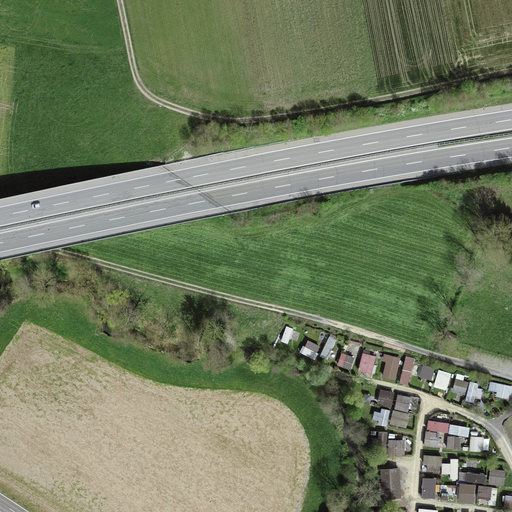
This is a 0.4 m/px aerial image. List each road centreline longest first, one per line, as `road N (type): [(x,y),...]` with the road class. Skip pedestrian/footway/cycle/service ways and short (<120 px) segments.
road 1 (track): [(511,379),(324,320),(63,253),(0,254)]
road 2 (motorway): [(511,119),(0,216)]
road 3 (motorway): [(0,242),(511,148)]
road 4 (track): [(127,0),(148,88),(173,106),(217,119),(264,121),(511,72)]
